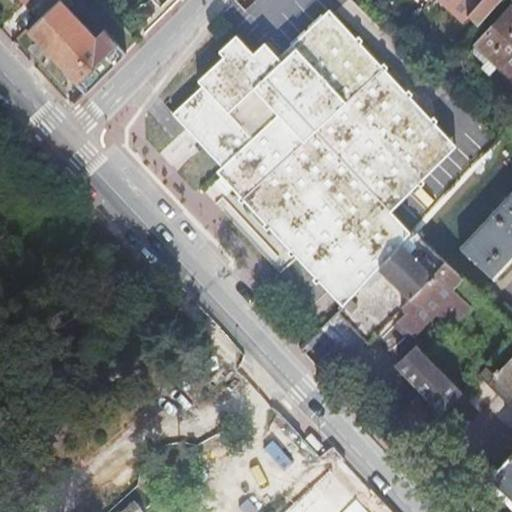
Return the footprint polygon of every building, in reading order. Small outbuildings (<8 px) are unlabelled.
[(38,0),(21,0),(29,9),(38,0)] [(85,94),(126,54),(90,16),(81,24),(60,0),(27,31),(85,94)] [(439,0),(464,21),(468,17),(478,26),(500,0),(439,0)] [(511,75),(511,12),(509,10),(478,44),(511,75)] [(342,308),(409,235),(390,216),(458,148),(335,15),(281,64),(269,50),(256,60),(239,43),(221,59),(225,63),(200,87),(205,93),(176,121),(225,175),(222,178),(342,308)] [(511,194),(462,249),(461,248),(459,250),(494,283),(496,281),(495,280),(511,261),(511,194)] [(480,300),(412,234),(409,235),(342,308),(337,313),(370,347),(390,329),(395,334),(400,330),(412,340),(436,318),(447,329),(480,300)] [(444,413),(461,396),(414,352),(398,369),(444,413)] [(511,396),(511,359),(499,373),(497,370),(493,374),(496,376),(494,378),(511,396)] [(464,432),(493,457),(511,435),(511,402),(485,379),(467,400),(481,412),(464,432)] [(511,453),(485,482),(511,507),(511,453)]
